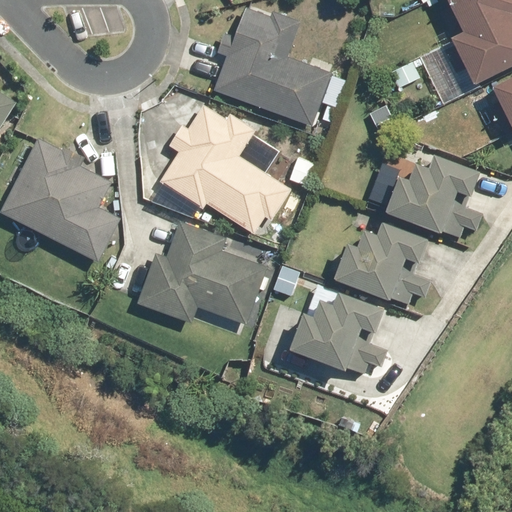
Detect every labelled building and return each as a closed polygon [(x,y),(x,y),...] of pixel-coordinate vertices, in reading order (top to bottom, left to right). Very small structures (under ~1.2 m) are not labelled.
[(511,0),(439,0),(475,79),(511,62),(511,0)] [(300,25),(247,8),(237,39),(235,38),(216,91),(314,127),(333,74),(289,58),(300,25)] [(415,62),(392,71),(399,88),(422,79),(415,62)] [(511,120),(511,77),(495,86),(511,120)] [(0,90),(0,127),(16,100),(0,90)] [(205,210),(210,203),(261,235),(290,188),(240,157),(253,137),(205,106),(178,147),(183,150),(162,182),(205,210)] [(38,143),(25,170),(2,213),(99,263),(122,220),(99,209),(113,178),(38,143)] [(446,156),(446,157),(432,153),(428,163),(415,159),(409,175),(398,171),(383,210),(410,219),(410,221),(441,231),(455,192),(453,192),(455,186),(471,191),(479,168),(446,156)] [(318,167),(301,158),(290,180),(307,188),(318,167)] [(181,221),(168,260),(157,256),(140,306),(195,325),(201,308),(248,325),(267,269),(222,253),(227,237),(181,221)] [(393,226),(393,227),(379,223),(375,233),(362,229),(356,245),(345,241),(330,280),(357,290),(357,291),(388,301),(402,262),(400,262),(402,256),(418,262),(426,238),(393,226)] [(353,297),(353,298),(339,294),(335,304),(321,300),(316,316),(304,312),(290,351),(317,360),(316,361),(347,371),(361,333),(360,332),(362,327),(378,332),(386,308),(353,297)]
